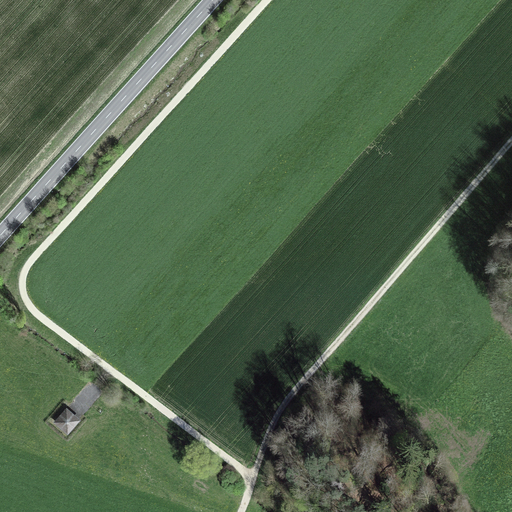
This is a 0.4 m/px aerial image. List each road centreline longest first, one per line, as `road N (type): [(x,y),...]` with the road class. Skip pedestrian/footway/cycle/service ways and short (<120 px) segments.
road 1 (track): [(253,478),(38,315),(22,279),(33,256),(267,0)]
road 2 (track): [(241,511),(288,397),(511,141)]
road 3 (secondary): [(0,235),(212,0)]
